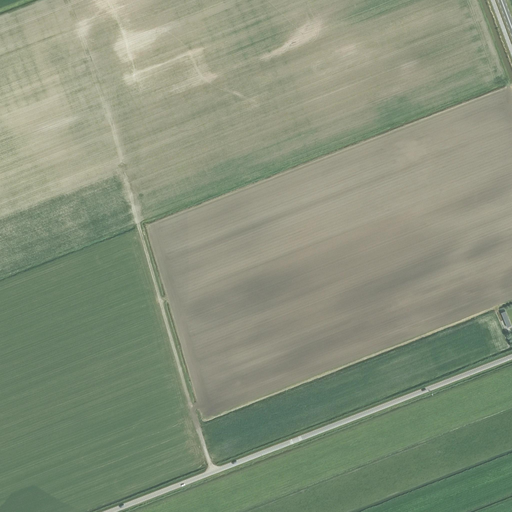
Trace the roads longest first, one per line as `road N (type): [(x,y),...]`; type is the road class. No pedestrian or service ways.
road 1 (tertiary): [(108,511),(511,356)]
road 2 (track): [(212,471),(163,307)]
